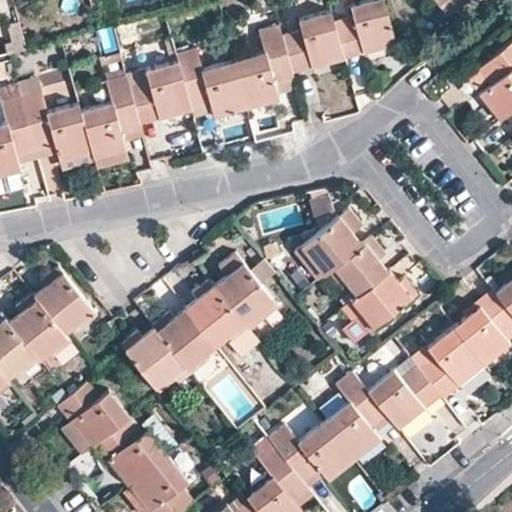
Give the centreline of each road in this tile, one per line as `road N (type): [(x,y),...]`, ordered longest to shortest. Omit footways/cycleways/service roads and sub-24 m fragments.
road 1 (residential): [(346,144),(446,258),(501,215),(407,97)]
road 2 (residential): [(0,225),(304,166),(346,144)]
